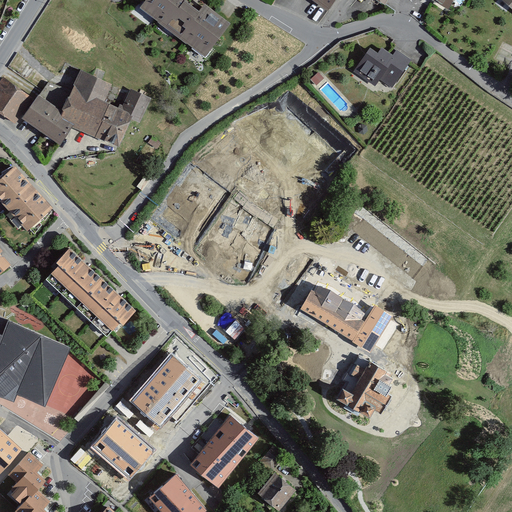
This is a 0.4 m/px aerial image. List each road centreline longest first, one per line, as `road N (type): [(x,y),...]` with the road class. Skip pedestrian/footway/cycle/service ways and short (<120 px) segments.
road 1 (residential): [(119,231),(205,117),(327,43)]
road 2 (residential): [(67,511),(65,443),(173,323)]
road 3 (residential): [(327,43),(387,23),(412,28),(511,102)]
road 4 (residential): [(231,375),(346,511)]
